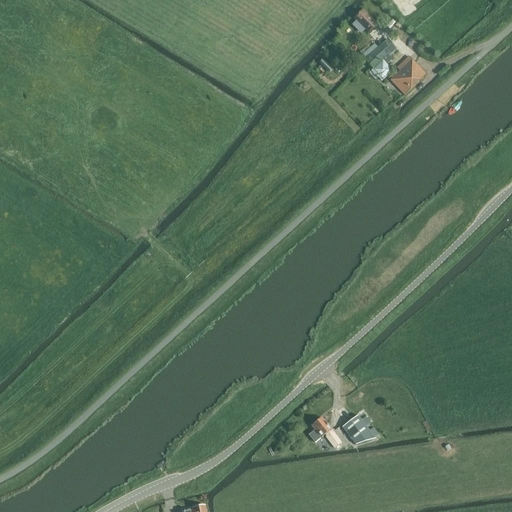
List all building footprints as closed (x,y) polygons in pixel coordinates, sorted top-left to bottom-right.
[(369,34),(379,25),(364,11),(355,20),(369,34)] [(386,63),(391,59),(388,56),(398,48),(390,39),(364,60),(373,70),(371,71),(381,82),(393,72),(386,63)] [(405,96),(427,75),(413,60),(412,60),(409,57),(397,69),(400,71),(390,81),(405,96)] [(358,416),(343,428),(356,445),(376,439),(358,416)] [(316,431),(310,436),(316,444),(327,435),(329,436),(328,437),(337,449),(343,444),(332,431),(322,419),(312,427),(316,431)]
